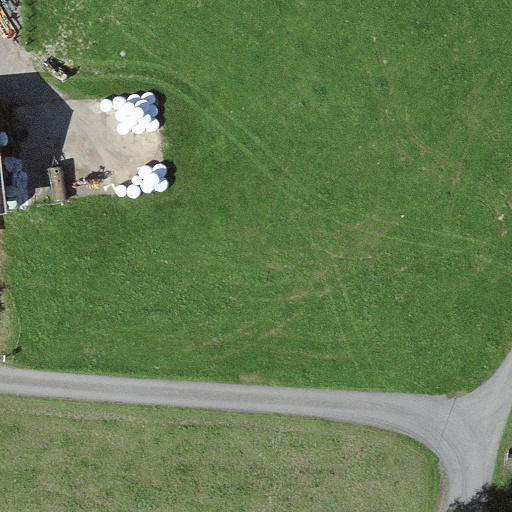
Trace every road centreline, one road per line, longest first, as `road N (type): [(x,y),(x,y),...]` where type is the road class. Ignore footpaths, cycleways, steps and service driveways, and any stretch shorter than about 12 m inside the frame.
road 1 (track): [(495,423),(0,381)]
road 2 (residential): [(511,389),(447,511)]
